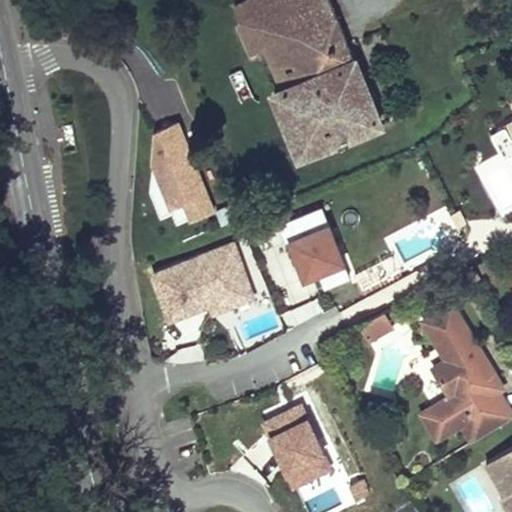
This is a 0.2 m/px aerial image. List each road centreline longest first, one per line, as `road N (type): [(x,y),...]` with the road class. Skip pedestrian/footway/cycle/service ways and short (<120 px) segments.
road 1 (tertiary): [(2,89),(57,353),(103,511)]
road 2 (residential): [(2,89),(59,58),(99,65),(117,82),(125,104),(126,326),(140,376)]
road 3 (residential): [(140,376),(233,367),(324,321)]
road 4 (residential): [(140,376),(156,434),(191,501)]
